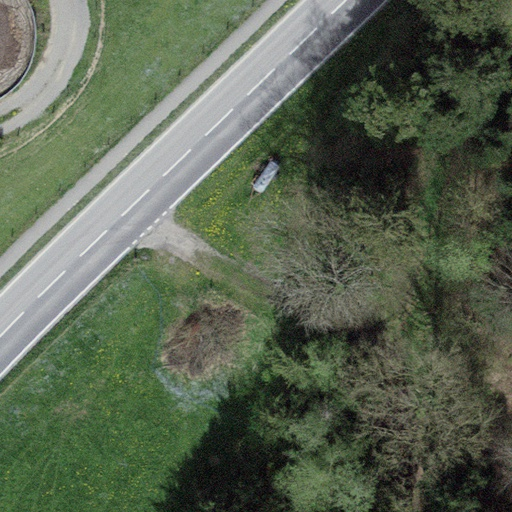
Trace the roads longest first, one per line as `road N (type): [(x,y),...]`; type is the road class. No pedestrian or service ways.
road 1 (tertiary): [(0,335),(345,0)]
road 2 (track): [(413,511),(396,358),(123,215)]
road 3 (track): [(511,83),(413,230),(396,358)]
